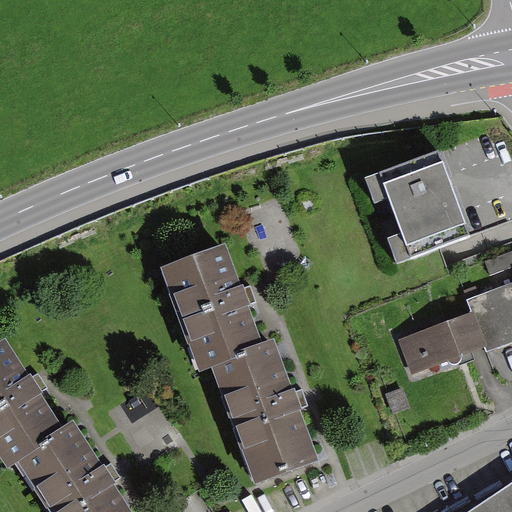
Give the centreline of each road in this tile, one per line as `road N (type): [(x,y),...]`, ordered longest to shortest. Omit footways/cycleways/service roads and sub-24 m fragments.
road 1 (secondary): [(0,222),(243,128),(511,56)]
road 2 (residential): [(511,428),(347,511)]
